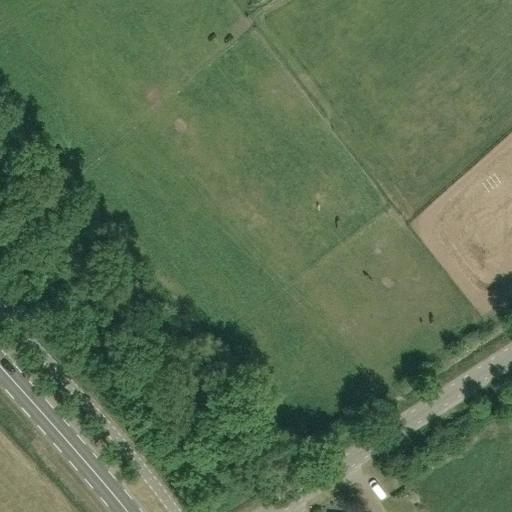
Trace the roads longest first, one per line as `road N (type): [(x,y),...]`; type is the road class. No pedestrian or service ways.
road 1 (unclassified): [(270,511),(511,354)]
road 2 (secondary): [(126,511),(0,367)]
